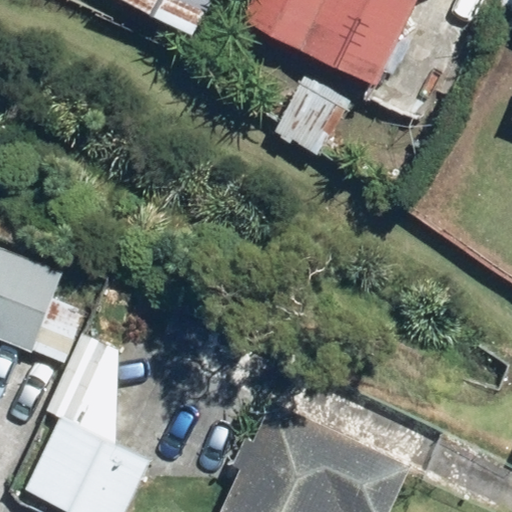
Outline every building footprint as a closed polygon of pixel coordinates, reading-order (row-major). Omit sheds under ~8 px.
[(115,0),(180,35),(198,0),(115,0)] [(373,86),(415,0),(247,0),(237,20),(373,86)] [(353,103),(305,73),(269,130),(317,160),(353,103)] [(0,242),(0,341),(29,355),(67,274),(0,242)] [(265,415),(222,511),(382,511),(398,475),(369,462),(369,461),(265,415)] [(60,420),(22,502),(43,511),(120,511),(145,460),(60,420)]
